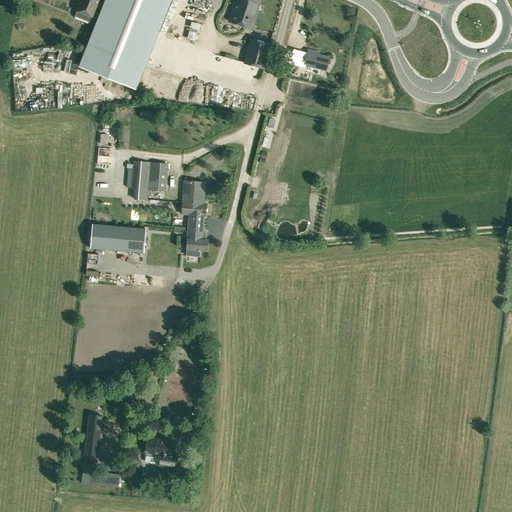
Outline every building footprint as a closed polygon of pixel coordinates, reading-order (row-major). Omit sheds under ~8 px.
[(77,0),(73,10),(76,11),(74,16),(89,22),(91,17),(93,18),(100,0),(77,0)] [(105,0),(79,66),(135,89),(170,0),(105,0)] [(235,3),(229,22),(251,29),(257,11),(256,11),(259,0),(238,0),(237,4),(235,3)] [(181,1),(178,24),(201,28),(204,8),(192,6),(193,3),(181,1)] [(251,39),(244,63),(263,69),(270,44),(251,39)] [(203,44),(197,60),(207,63),(211,50),(222,53),(223,51),(203,44)] [(304,65),(326,70),(329,58),(318,55),(318,53),(308,50),(304,65)] [(150,79),(157,81),(162,62),(154,60),(150,79)] [(238,93),(237,106),(249,107),(251,94),(238,93)] [(148,190),(150,163),(133,162),(133,165),(133,169),(131,189),(135,189),(135,199),(148,200),(148,190)] [(167,164),(150,163),(148,190),(165,192),(167,164)] [(184,181),(183,203),(202,204),(204,182),(184,181)] [(202,204),(183,203),(182,203),(181,214),(189,214),(188,231),(202,232),(203,216),(205,216),(206,204),(202,204)] [(90,248),(143,253),(145,229),(92,224),(90,248)] [(206,235),(202,234),(202,232),(188,231),(186,255),(199,256),(200,250),(206,251),(207,241),(205,241),(206,235)] [(97,463),(98,456),(103,416),(89,414),(83,462),(84,462),(81,483),(90,485),(104,486),(118,487),(119,474),(105,473),(95,472),(96,463),(97,463)] [(194,427),(192,436),(202,438),(204,430),(194,427)] [(162,441),(148,439),(145,454),(147,454),(145,463),(157,464),(176,467),(177,458),(173,457),(175,442),(170,442),(170,437),(162,436),(162,441)]
